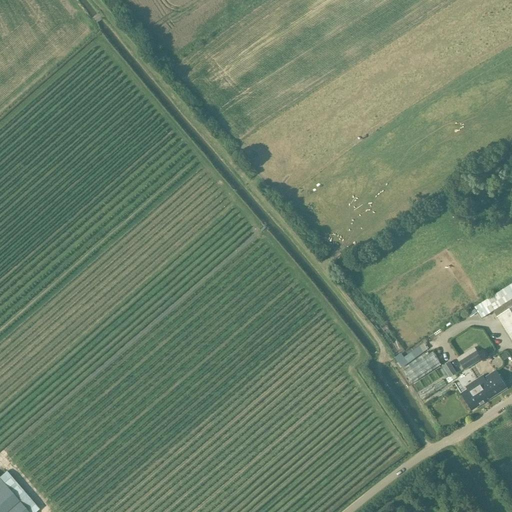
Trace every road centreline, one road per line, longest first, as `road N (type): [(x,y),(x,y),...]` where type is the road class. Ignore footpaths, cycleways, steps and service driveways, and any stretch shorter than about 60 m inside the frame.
road 1 (track): [(432,450),(379,373),(383,353),(375,335),(96,0)]
road 2 (unclassified): [(348,511),(511,397)]
